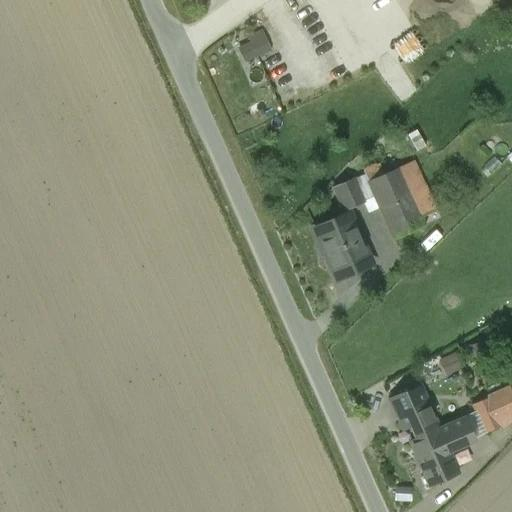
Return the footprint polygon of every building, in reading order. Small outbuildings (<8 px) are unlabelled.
[(265,44),(238,56),(257,98),(284,86),(265,44)] [(412,161),(398,168),(420,217),(435,211),(412,161)] [(398,168),(367,182),(374,197),(393,239),(424,225),(420,217),(398,168)] [(364,175),(334,188),(344,210),(363,202),(374,197),(367,182),(364,175)] [(348,215),(315,229),(337,279),(370,264),(348,215)] [(419,388),(389,401),(402,429),(409,426),(409,425),(409,424),(431,414),(419,388)] [(511,398),(508,389),(488,398),(501,427),(511,418),(511,398)] [(488,398),(472,404),(485,434),(501,427),(488,398)] [(431,414),(409,424),(409,425),(409,426),(416,440),(438,430),(437,429),(431,414)] [(463,418),(451,424),(458,440),(457,441),(460,447),(473,441),(463,418)] [(437,429),(438,430),(445,446),(457,441),(458,440),(451,424),(437,429)] [(410,443),(429,486),(457,473),(445,446),(438,430),(416,440),(410,443)]
